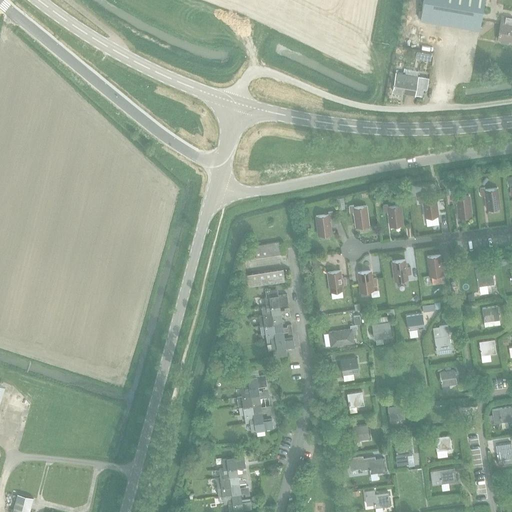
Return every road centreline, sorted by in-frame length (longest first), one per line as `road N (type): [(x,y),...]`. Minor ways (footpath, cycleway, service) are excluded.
road 1 (tertiary): [(126,511),(216,187)]
road 2 (residential): [(279,511),(309,407),(308,352),(292,258),(247,265)]
road 3 (unclassified): [(511,101),(376,108),(258,72),(244,79),(236,103)]
road 4 (residential): [(216,187),(260,190),(511,148)]
road 5 (secondary): [(236,103),(388,129),(511,121)]
road 6 (unclassified): [(0,0),(165,136),(222,164)]
road 7 (secondary): [(236,103),(154,72),(42,0)]
road 8 (residential): [(350,252),(511,229)]
